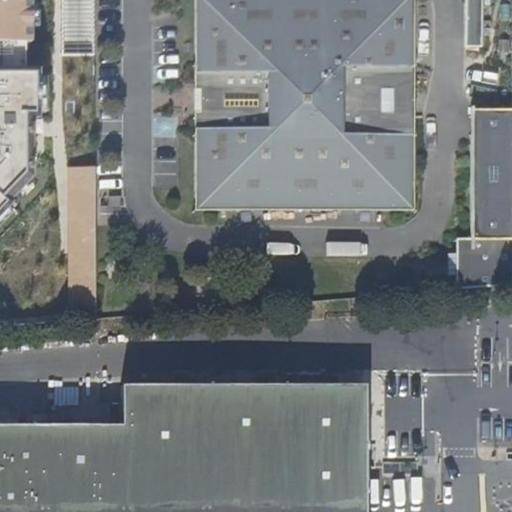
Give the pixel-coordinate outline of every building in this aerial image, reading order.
[(0,0),(0,206),(3,204),(0,200),(0,199),(23,177),(23,117),(28,117),(28,71),(25,71),(25,42),(20,42),(20,0),(0,0)] [(186,109),(185,207),(404,208),(405,0),(185,0),(185,85),(200,85),(199,109),(186,109)] [(475,1),(457,1),(457,46),(475,46),(475,1)] [(511,110),(464,110),(462,241),(452,240),(451,287),(509,288),(511,111),(511,110)] [(0,511),(359,511),(357,395),(104,392),(105,425),(0,426),(0,511)]
